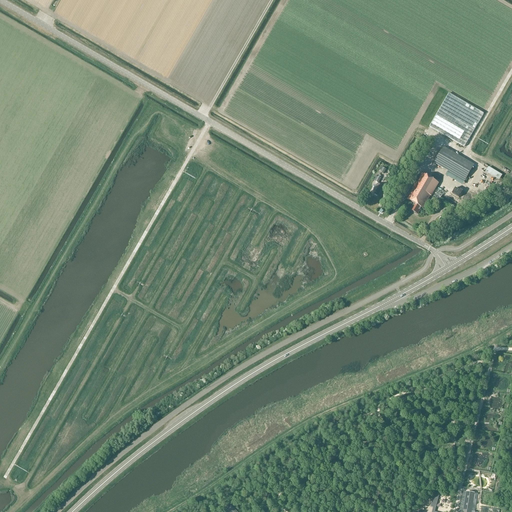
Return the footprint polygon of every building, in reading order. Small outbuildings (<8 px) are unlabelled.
[(449,94),(430,127),(465,147),(484,114),(449,94)] [(474,165),(443,147),(434,164),(465,181),(474,165)] [(502,175),(488,167),(485,172),(499,180),(502,175)] [(423,209),(438,183),(422,173),(407,200),(414,203),(410,211),(414,213),(417,215),(418,215),(421,208),(423,209)] [(377,184),(373,192),(375,193),(374,194),(378,196),(383,188),(377,184)] [(471,511),(475,494),(466,492),(463,511),(460,511),(459,511),(471,511)]
